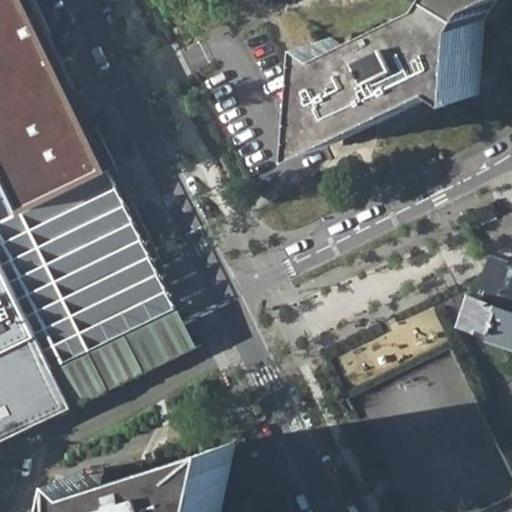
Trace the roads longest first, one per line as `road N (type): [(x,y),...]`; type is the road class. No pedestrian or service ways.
road 1 (residential): [(81,0),(225,294)]
road 2 (residential): [(225,294),(511,155)]
road 3 (residential): [(225,294),(331,511)]
